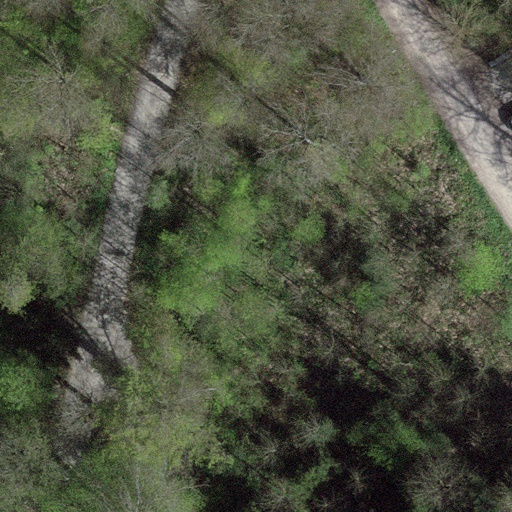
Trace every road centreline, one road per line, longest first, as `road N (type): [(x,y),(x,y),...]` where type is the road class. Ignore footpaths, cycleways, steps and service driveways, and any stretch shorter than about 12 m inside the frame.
road 1 (unclassified): [(62,454),(185,0)]
road 2 (track): [(104,304),(165,511)]
road 3 (track): [(401,0),(511,177)]
